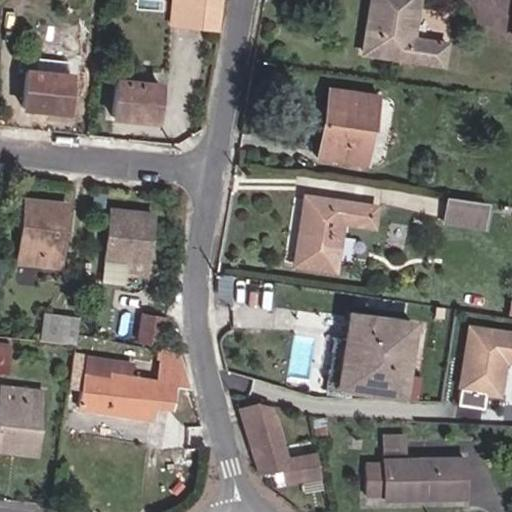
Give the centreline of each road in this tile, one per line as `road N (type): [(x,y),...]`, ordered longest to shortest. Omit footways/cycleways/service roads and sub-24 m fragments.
road 1 (residential): [(212,174),(196,305),(239,511)]
road 2 (residential): [(0,151),(212,174)]
road 3 (residential): [(244,0),(212,174)]
